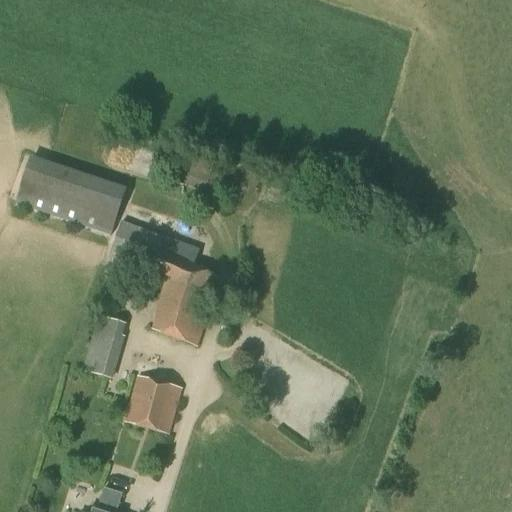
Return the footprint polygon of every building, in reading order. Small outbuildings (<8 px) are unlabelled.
[(122,204),(127,190),(31,158),(5,236),(101,268),(122,204)] [(215,306),(223,277),(206,271),(194,267),(199,251),(121,222),(108,257),(164,278),(151,330),(198,349),(211,304),(215,306)] [(114,381),(125,338),(123,338),(126,324),(97,317),(82,372),(105,378),(114,381)] [(169,437),(182,390),(137,377),(129,404),(124,424),(169,437)] [(117,511),(123,496),(107,490),(100,511),(90,509),(89,511),(117,511)]
